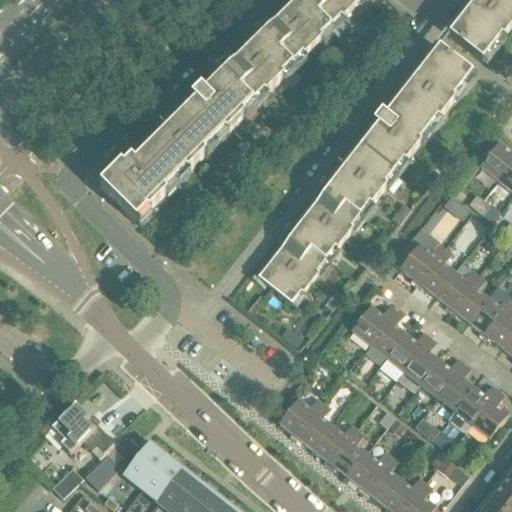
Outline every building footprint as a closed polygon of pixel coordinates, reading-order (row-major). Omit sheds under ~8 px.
[(300,0),(222,79),(203,98),(199,94),(190,103),(191,104),(180,115),(183,118),(133,167),(127,161),(99,190),(135,226),(145,215),(147,217),(166,198),(164,197),(184,176),(186,178),(205,159),(203,158),(223,137),(225,139),(243,121),(242,119),(263,98),(264,100),(283,81),(281,80),(301,59),(303,61),(321,42),(320,41),(340,20),(342,22),(360,4),(358,2),(360,0),(300,0)] [(511,0),(477,0),(448,39),(481,65),(481,64),(500,40),(502,42),(511,28),(511,0)] [(368,28),(378,38),(379,39),(389,28),(379,17),(368,28)] [(377,129),(309,216),(257,282),(291,308),(300,296),(302,297),(318,277),(316,275),(334,252),(336,254),(352,233),(350,232),(368,209),(370,211),(386,190),(384,189),(402,165),(404,167),(420,146),(418,145),(436,122),(438,124),(454,103),(452,102),(471,77),(438,51),(394,107),(390,104),(381,116),(373,126),(377,129)] [(234,149),(248,163),(254,156),(241,142),(234,149)] [(479,172),(497,185),(511,166),(511,157),(499,147),(479,172)] [(217,166),(231,179),(245,165),(231,152),(217,166)] [(511,166),(497,185),(511,197),(511,166)] [(221,189),(225,185),(228,182),(215,169),(208,176),(221,189)] [(468,209),(475,214),(483,204),(476,199),(468,209)] [(470,216),(461,209),(452,202),(445,212),(462,226),(470,216)] [(492,227),(499,217),(489,209),(483,204),(475,214),(481,219),(492,227)] [(403,208),(397,215),(405,221),(410,214),(403,208)] [(405,221),(397,215),(391,223),(399,229),(405,221)] [(502,235),(509,241),(511,236),(511,227),(510,225),(502,235)] [(483,250),(493,258),(501,249),(491,240),(483,250)] [(411,243),(392,268),(394,269),(400,273),(399,274),(412,284),(410,286),(415,290),(444,253),(437,248),(430,258),(419,249),(412,244),(411,243)] [(369,251),(363,258),(371,264),(377,257),(369,251)] [(422,291),(434,301),(453,276),(443,268),(451,258),(444,253),(415,290),(421,294),(422,291)] [(371,264),(363,258),(358,266),(365,272),(371,264)] [(444,312),(449,317),(478,280),(472,274),(464,284),(453,276),(434,301),(446,310),(444,312)] [(456,318),(468,327),(488,303),(477,294),(485,285),(478,280),(449,317),(455,321),(456,318)] [(488,303),(468,327),(480,337),(478,339),(483,343),(511,306),(511,305),(506,301),(496,293),(488,303)] [(335,294),(330,302),(337,308),(343,300),(335,294)] [(337,308),(330,302),(324,309),(331,315),(337,308)] [(511,306),(483,343),(489,347),(491,345),(502,354),(511,341),(511,321),(511,319),(511,306)] [(351,336),(368,349),(396,315),(389,310),(381,320),(370,311),(351,336)] [(368,349),(386,363),(405,338),(395,330),(402,320),(396,315),(368,349)] [(386,363),(379,372),(396,386),(397,383),(403,376),(430,342),(423,336),(416,346),(405,338),(386,363)] [(511,341),(502,354),(511,361),(511,341)] [(414,397),(420,389),(439,365),(429,357),(436,347),(430,342),(403,376),(397,383),(414,397)] [(420,389),(437,403),(464,368),(457,363),(450,373),(439,365),(420,389)] [(437,403),(454,416),(473,391),(463,383),(470,373),(464,368),(437,403)] [(454,416),(448,424),(466,438),(472,430),(471,429),(498,395),(491,390),(484,399),(473,391),(454,416)] [(498,395),(471,429),(472,430),(488,443),(508,419),(497,410),(504,400),(498,395)] [(289,441),(294,445),(323,408),(317,402),(309,412),(298,404),(278,428),(291,438),(289,441)] [(51,432),(48,436),(60,448),(69,458),(82,445),(91,454),(96,449),(103,456),(114,445),(97,429),(89,421),(76,408),(68,416),(66,414),(62,418),(64,420),(51,432)] [(301,446),(313,455),(333,431),(322,423),(330,413),(323,408),(294,445),(299,449),(301,446)] [(383,413),(376,422),(386,430),(393,421),(383,413)] [(422,422),(415,432),(414,432),(431,445),(439,435),(422,422)] [(395,424),(388,433),(398,440),(405,431),(395,424)] [(323,467),(328,471),(357,434),(351,429),(343,439),(333,431),(313,455),(325,465),(323,467)] [(335,473),(347,482),(367,457),(356,449),(364,439),(357,434),(328,471),(333,475),(335,473)] [(455,448),(439,436),(432,445),(431,446),(447,458),(448,458),(455,448)] [(124,444),(114,454),(122,462),(134,450),(131,448),(125,442),(124,444)] [(124,479),(142,493),(167,462),(149,448),(124,479)] [(357,494),(362,498),(391,461),(385,456),(377,466),(367,457),(347,482),(359,491),(357,494)] [(369,499),(381,509),(401,484),(390,476),(398,466),(391,461),(362,498),(367,502),(369,499)] [(142,493),(159,507),(184,475),(167,462),(142,493)] [(447,482),(456,471),(445,463),(436,474),(447,482)] [(52,492),(60,500),(63,504),(83,484),(72,473),(52,492)] [(159,507),(165,511),(182,511),(201,488),(184,475),(159,507)] [(511,511),(511,475),(483,511),(511,511)] [(406,511),(425,488),(419,482),(411,492),(401,484),(381,509),(385,511),(406,511)] [(182,511),(209,511),(218,502),(201,488),(182,511)] [(425,488),(406,511),(434,511),(435,511),(424,502),(432,493),(425,488)] [(103,508),(108,511),(115,511),(118,509),(108,501),(103,508)] [(209,511),(230,511),(218,502),(209,511)]
